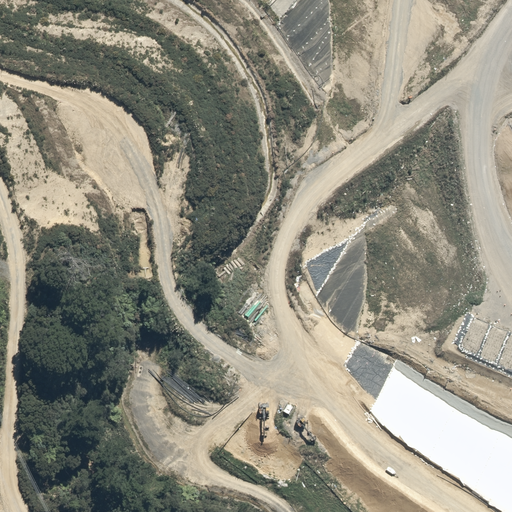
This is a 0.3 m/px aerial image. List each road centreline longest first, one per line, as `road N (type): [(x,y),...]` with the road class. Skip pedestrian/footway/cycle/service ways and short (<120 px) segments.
road 1 (track): [(466,511),(303,390),(223,356),(160,269),(170,229),(202,170),(190,113),(141,81),(0,83)]
road 2 (track): [(287,511),(207,466),(205,437),(235,415),(303,390),(272,252),(283,206),(327,172),(511,134)]
